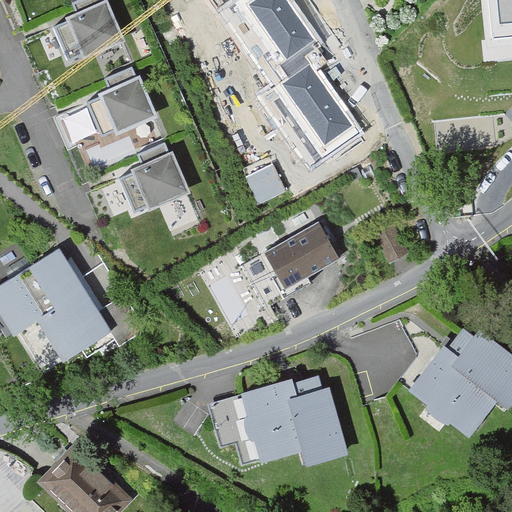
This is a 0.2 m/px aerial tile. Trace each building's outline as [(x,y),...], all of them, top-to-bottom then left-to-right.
[(320,47),(288,0),(232,0),(232,1),(284,79),(274,86),(323,158),(360,134),(307,55),(320,47)] [(511,0),(508,0),(509,15),(495,16),(496,44),(511,43),(511,0)] [(107,5),(59,26),(73,58),(121,37),(107,5)] [(139,81),(88,104),(102,135),(153,112),(139,81)] [(173,157),(123,177),(136,211),(186,191),(173,157)] [(273,163),(243,176),(256,206),(286,192),(273,163)] [(323,227),(247,270),(265,303),(341,260),(323,227)] [(81,286),(60,253),(0,290),(0,293),(50,373),(112,335),(122,350),(148,334),(108,269),(81,286)] [(511,403),(511,356),(482,334),(477,340),(466,332),(450,353),(439,344),(409,384),(472,433),(499,397),(510,406),(511,403)] [(317,375),(214,405),(225,443),(240,439),(246,460),(305,443),(310,462),(348,451),(331,392),(323,394),(317,375)] [(119,511),(132,500),(80,448),(48,481),(78,511),(119,511)]
